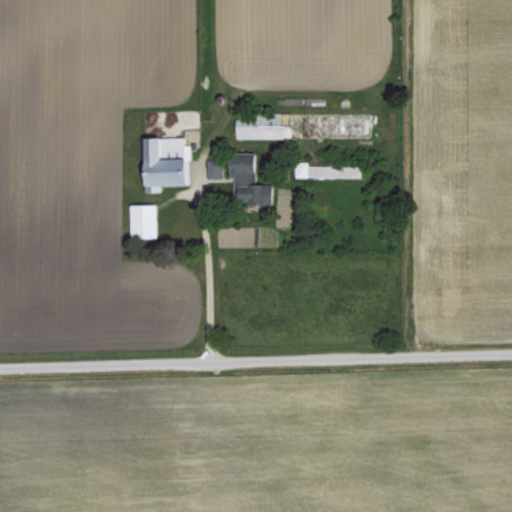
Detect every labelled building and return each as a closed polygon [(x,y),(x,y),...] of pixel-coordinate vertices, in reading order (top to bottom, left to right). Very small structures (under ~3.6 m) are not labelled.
[(374,112),(319,111),(319,127),(322,127),(322,136),(374,136),(374,112)] [(239,136),(294,136),(294,112),(268,112),(268,123),(239,123),(239,136)] [(145,136),(146,190),(164,190),(164,183),(193,183),(192,143),(186,143),(186,135),(145,136)] [(209,177),(225,176),(224,159),(209,160),(209,177)] [(132,203),(133,236),(160,235),(159,202),(132,203)]
